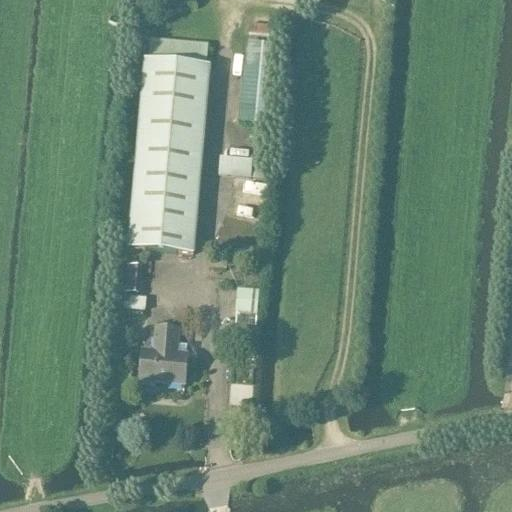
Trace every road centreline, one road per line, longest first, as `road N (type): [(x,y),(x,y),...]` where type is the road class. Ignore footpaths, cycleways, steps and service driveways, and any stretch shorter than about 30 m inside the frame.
road 1 (track): [(299,0),(372,18),(352,352),(336,403),(343,448)]
road 2 (unclassified): [(37,511),(511,415)]
road 3 (track): [(448,0),(415,432)]
